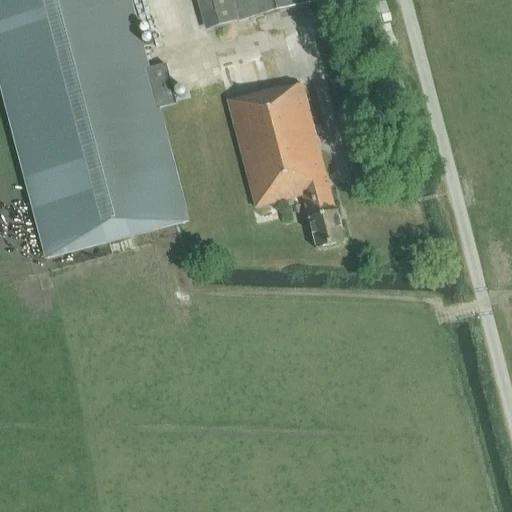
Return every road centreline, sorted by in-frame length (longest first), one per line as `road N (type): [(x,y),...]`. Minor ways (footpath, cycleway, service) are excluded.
road 1 (unclassified): [(511,412),(404,0)]
road 2 (track): [(40,269),(172,235),(186,308)]
